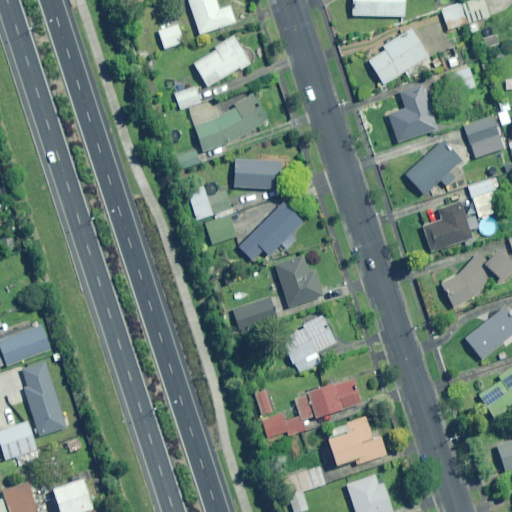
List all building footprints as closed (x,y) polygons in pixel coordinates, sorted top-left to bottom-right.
[(229,4),(218,8),(215,0),(185,0),(199,36),(222,27),(236,22),(229,4)] [(403,0),(352,0),(352,17),(403,18),(403,0)] [(489,18),(483,0),(474,0),(441,11),(447,31),(489,18)] [(177,24),(157,30),(163,50),(183,44),(177,24)] [(385,53),(370,62),(383,84),(427,59),(411,31),(382,48),(385,53)] [(250,64),(248,62),(232,35),(211,47),(214,52),(193,65),(207,88),(238,68),(239,70),(250,64)] [(470,70),(449,77),(454,94),(475,86),(470,70)] [(195,86),(173,95),(180,111),(201,102),(195,86)] [(422,86),(400,93),(404,108),(389,113),(398,143),(436,131),(422,86)] [(261,125),(250,97),(233,104),(234,107),(215,118),(193,127),(204,153),(235,141),(261,125)] [(464,124),(475,157),(504,148),(493,114),(464,124)] [(405,176),(424,197),(440,182),(447,189),(463,174),(437,146),(405,176)] [(242,163),(234,163),(233,189),(280,191),(281,162),(242,161),(242,163)] [(501,211),(491,180),(468,187),(477,219),(501,211)] [(204,188),(188,193),(197,222),(212,217),(204,188)] [(471,240),(459,203),(438,210),(442,221),(422,227),(430,253),(471,240)] [(268,259),(277,248),(284,255),(296,241),(288,235),(299,223),(280,205),(239,251),(252,262),(260,252),(268,259)] [(231,215),(204,224),(211,246),(238,238),(231,215)] [(511,260),(501,249),(484,266),(499,282),(511,269),(511,260)] [(308,273),(303,257),(275,266),(288,309),(323,297),(314,271),(308,273)] [(490,283),(475,258),(463,266),(466,270),(440,285),(454,309),(483,291),(481,289),(490,283)] [(277,320),(270,299),(232,311),(239,332),(277,320)] [(511,317),(510,319),(503,310),(465,340),(481,360),(511,335),(511,317)] [(334,344),(321,317),(301,326),(303,330),(280,341),(296,374),(319,363),(315,353),(334,344)] [(0,369),(51,352),(41,325),(0,339),(0,369)] [(65,429),(45,363),(22,370),(27,387),(24,388),(39,437),(65,429)] [(511,407),(511,374),(478,396),(493,419),(511,407)] [(360,405),(351,379),(294,399),(302,424),(360,405)] [(285,422),(283,414),(261,420),(267,442),(303,431),(299,417),(285,422)] [(329,430),(332,439),(327,441),(328,446),(320,449),(326,470),(358,459),(360,465),(385,456),(378,436),(372,438),(368,427),(356,431),(353,422),(329,430)] [(36,451),(27,423),(0,431),(0,446),(5,461),(36,451)] [(511,470),(511,437),(495,443),(505,473),(511,470)] [(82,450),(78,439),(66,443),(69,454),(82,450)] [(298,462),(301,470),(317,465),(314,457),(298,462)] [(328,484),(321,466),(281,481),(288,499),(328,484)] [(377,486),(374,476),(346,486),(354,511),(391,511),(383,485),(377,486)] [(87,511),(91,511),(82,480),(51,489),(58,511),(87,511)] [(3,500),(0,500),(0,511),(36,511),(28,484),(1,493),(3,500)] [(301,511),(307,510),(301,494),(287,499),(292,511),(301,511)]
